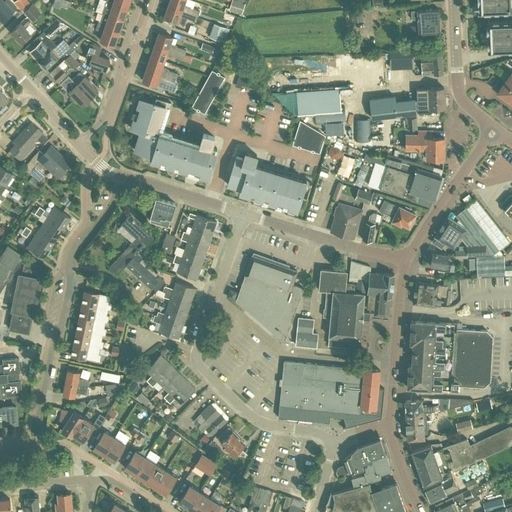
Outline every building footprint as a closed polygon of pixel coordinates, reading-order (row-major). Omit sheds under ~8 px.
[(0,0),(0,19),(2,22),(13,11),(2,0),(0,0)] [(22,11),(30,3),(27,0),(16,0),(14,2),(22,11)] [(105,0),(104,5),(112,7),(109,15),(123,20),(127,7),(113,2),(112,2),(105,0)] [(184,4),(185,0),(170,0),(169,5),(198,15),(200,11),(191,8),(191,7),(184,4)] [(358,1),(358,0),(353,0),(350,0),(350,2),(344,3),(344,9),(367,7),(366,1),(358,1)] [(476,0),(477,3),(479,3),(479,12),(510,11),(509,0),(476,0)] [(23,11),(23,12),(32,21),(41,12),(32,3),(23,11)] [(196,21),(198,15),(169,5),(165,17),(174,20),(178,22),(185,24),(187,18),(187,17),(196,21)] [(351,22),(363,21),(362,9),(350,10),(351,22)] [(439,31),(439,19),(438,9),(417,10),(417,11),(411,11),(411,20),(417,19),(418,33),(439,31)] [(105,27),(119,32),(123,20),(109,15),(102,13),(100,21),(98,20),(97,24),(105,27)] [(21,42),(31,33),(26,27),(31,22),(26,17),(11,31),(16,36),(14,39),(18,43),(21,41),(21,42)] [(63,30),(68,26),(64,24),(64,23),(57,18),(43,31),(47,36),(42,41),(30,52),(42,64),(42,66),(44,69),(46,68),(47,69),(58,58),(71,46),(63,38),(56,45),(49,38),(61,27),(63,30)] [(511,50),(511,22),(490,23),(488,23),(488,25),(486,25),(486,34),(488,34),(488,40),(487,40),(487,49),(489,49),(489,51),(491,51),(511,50)] [(221,41),(226,28),(213,23),(209,37),(221,41)] [(119,32),(105,27),(97,24),(96,29),(103,32),(100,40),(114,45),(119,32)] [(160,32),(155,44),(169,49),(185,54),(186,49),(177,46),(170,43),(173,37),(160,32)] [(78,46),(86,38),(81,34),(74,41),(78,46)] [(212,54),(214,47),(202,42),(200,49),(212,54)] [(105,71),(109,59),(99,55),(101,47),(90,43),(86,54),(92,57),(89,65),(105,71)] [(183,60),(185,54),(169,49),(155,44),(151,56),(164,60),(166,55),(173,57),(183,60)] [(391,64),(396,64),(413,63),(413,51),(396,52),(391,52),(391,64)] [(73,69),(80,63),(71,53),(64,59),(68,64),(73,69)] [(422,74),(442,73),(441,53),(420,55),(422,74)] [(363,66),(364,54),(339,54),(339,65),(363,66)] [(367,54),(367,65),(376,65),(376,54),(367,54)] [(162,67),(164,60),(151,56),(147,68),(160,72),(167,75),(176,78),(178,73),(169,70),(169,69),(162,67)] [(58,81),(66,73),(62,69),(58,65),(50,73),(54,77),(58,81)] [(176,80),(176,78),(167,75),(160,72),(147,68),(143,80),(156,84),(158,79),(165,81),(165,80),(174,83),(176,80)] [(224,77),(217,73),(212,70),(192,107),(204,114),(224,77)] [(76,84),(66,73),(58,81),(82,106),(90,99),(76,84)] [(511,73),(497,93),(501,97),(503,95),(511,101),(511,73)] [(76,84),(90,99),(98,91),(84,77),(76,84)] [(417,108),(444,108),(443,88),(416,88),(417,108)] [(0,90),(0,107),(9,99),(1,90),(0,90)] [(395,95),(369,98),(371,119),(417,114),(415,98),(396,100),(395,95)] [(171,102),(156,98),(154,103),(139,99),(130,128),(140,131),(134,150),(153,156),(151,160),(159,163),(158,166),(165,168),(166,165),(173,167),(172,170),(178,172),(179,169),(187,171),(186,174),(199,178),(200,175),(208,178),(217,148),(216,148),(214,151),(157,134),(167,102),(170,103),(169,104),(170,104),(171,102)] [(316,124),(345,122),(345,108),(314,110),(316,124)] [(417,129),(417,117),(405,118),(405,125),(407,125),(408,130),(412,130),(417,129)] [(371,141),(371,128),(371,119),(354,119),(355,141),(371,141)] [(320,153),(325,135),(300,120),(292,145),(320,153)] [(15,143),(10,149),(21,160),(28,152),(26,150),(32,142),(36,139),(42,144),(47,138),(41,133),(42,132),(31,123),(22,133),(21,132),(13,141),(15,143)] [(405,151),(426,151),(426,158),(434,158),(435,163),(443,163),(443,158),(444,158),(444,137),(432,137),(432,130),(430,130),(417,130),(417,134),(405,134),(405,151)] [(211,147),(214,137),(203,133),(200,144),(211,147)] [(58,177),(70,164),(51,146),(38,159),(58,177)] [(334,146),(331,147),(329,150),(329,154),(330,157),(333,159),(337,159),(340,157),(342,154),(342,151),(340,148),(338,146),(334,146)] [(246,152),(243,158),(236,156),(229,179),(236,181),(234,187),(241,189),(240,193),(248,195),(247,198),(253,200),(254,197),(262,199),(261,203),(267,205),(268,201),(276,204),(275,207),(287,211),(288,208),(296,210),(301,195),(307,197),(310,186),(250,167),(250,164),(253,165),(257,155),(246,152)] [(44,175),(35,167),(37,164),(31,159),(23,168),(29,173),(30,173),(39,181),(44,175)] [(0,179),(6,184),(7,183),(11,177),(16,180),(19,176),(14,172),(14,173),(0,164),(0,179)] [(416,201),(427,205),(431,207),(434,195),(441,174),(432,172),(416,167),(415,170),(414,174),(387,166),(380,189),(411,200),(410,200),(415,202),(416,201)] [(36,191),(40,186),(41,185),(32,176),(27,182),(36,191)] [(12,186),(7,183),(6,184),(0,179),(0,193),(4,187),(9,191),(12,186)] [(337,200),(343,184),(338,182),(332,199),(337,200)] [(369,204),(373,193),(358,188),(354,199),(369,204)] [(151,216),(150,222),(168,227),(170,221),(175,203),(156,198),(153,207),(151,208),(150,212),(151,215),(151,216)] [(399,207),(384,199),(379,210),(386,214),(387,212),(394,216),(392,220),(400,224),(401,222),(409,226),(412,220),(413,220),(415,217),(414,216),(415,214),(410,211),(411,208),(405,205),(404,208),(399,206),(399,207)] [(455,247),(461,237),(466,244),(466,250),(467,250),(467,256),(476,256),(477,275),(505,274),(504,255),(494,255),(494,254),(510,242),(476,199),(455,215),(458,219),(456,221),(448,216),(435,235),(431,242),(441,249),(446,242),(453,247),(455,247)] [(16,205),(13,210),(19,214),(22,209),(16,205)] [(362,209),(348,205),(347,208),(338,205),(330,230),(353,237),(362,209)] [(40,217),(45,210),(39,206),(35,213),(40,217)] [(47,217),(64,228),(71,218),(54,206),(47,217)] [(193,226),(213,233),(217,221),(197,214),(196,215),(190,213),(188,217),(195,219),(193,226)] [(367,219),(366,223),(365,223),(362,239),(371,241),(374,224),(375,224),(375,221),(381,222),(382,216),(377,213),(373,213),(369,215),(368,219),(367,219)] [(121,224),(137,238),(133,243),(132,242),(109,267),(118,275),(126,266),(151,289),(152,287),(156,291),(165,282),(158,276),(154,272),(156,271),(142,259),(143,258),(138,253),(140,250),(140,251),(145,246),(153,238),(129,216),(121,224)] [(57,238),(64,228),(47,217),(41,227),(57,238)] [(27,237),(31,230),(26,226),(21,233),(27,237)] [(209,244),(213,233),(193,226),(190,234),(183,231),(182,235),(209,244)] [(51,248),(57,238),(41,227),(34,237),(51,248)] [(166,232),(161,250),(160,250),(170,253),(176,235),(166,232)] [(205,256),(209,244),(182,235),(181,239),(187,242),(185,249),(205,256)] [(44,258),(51,248),(34,237),(27,247),(44,258)] [(0,291),(25,256),(8,244),(0,255),(0,291)] [(201,267),(205,256),(185,249),(182,256),(175,254),(174,258),(201,267)] [(467,256),(467,250),(466,250),(455,251),(455,258),(467,258),(467,256)] [(449,271),(451,263),(447,263),(448,254),(432,251),(432,252),(430,254),(429,258),(431,260),(430,264),(438,266),(438,269),(438,271),(444,272),(445,270),(449,271)] [(236,299),(237,300),(284,343),(304,288),(292,284),(297,270),(289,267),(289,265),(253,252),(253,254),(252,254),(236,299)] [(197,279),(201,267),(174,258),(173,262),(179,264),(177,272),(197,279)] [(371,267),(351,260),(349,280),(357,281),(356,291),(368,292),(368,293),(368,294),(390,296),(392,296),(394,274),(383,273),(383,274),(370,272),(371,267)] [(39,274),(41,265),(24,261),(22,271),(20,270),(12,311),(9,329),(29,334),(33,315),(41,275),(39,274)] [(362,312),(364,293),(354,292),(355,283),(346,282),(347,271),(320,268),(318,290),(326,291),(325,309),(324,309),(323,316),(331,317),(329,336),(328,345),(349,347),(350,342),(353,342),(354,338),(360,338),(361,320),(369,321),(370,313),(362,312)] [(163,291),(191,301),(196,288),(176,281),(173,289),(164,286),(163,291)] [(436,300),(436,295),(444,296),(443,303),(450,304),(451,290),(447,289),(447,286),(416,282),(413,304),(435,306),(440,307),(441,301),(436,300)] [(81,303),(110,309),(112,302),(109,302),(111,296),(84,290),(81,303)] [(234,299),(237,292),(230,290),(227,296),(234,299)] [(187,313),(191,301),(163,291),(162,292),(164,293),(163,297),(169,299),(167,306),(187,313)] [(388,316),(390,296),(368,294),(367,308),(374,309),(374,315),(388,316)] [(110,310),(110,309),(81,303),(79,316),(108,322),(109,316),(107,315),(108,309),(110,310)] [(183,325),(187,313),(167,306),(164,314),(158,311),(156,315),(154,315),(183,325)] [(179,338),(183,325),(154,315),(152,321),(161,324),(158,331),(179,338)] [(108,323),(108,322),(79,316),(76,329),(105,335),(106,328),(104,328),(106,322),(108,323)] [(312,333),(313,320),(313,319),(298,318),(295,344),(316,346),(317,333),(312,333)] [(452,391),(456,329),(455,329),(455,324),(412,321),(411,344),(414,344),(413,365),(409,365),(408,388),(451,391),(452,391)] [(105,336),(105,335),(76,329),(73,342),(102,348),(104,341),(102,341),(103,335),(105,336)] [(456,329),(452,391),(458,392),(459,386),(484,388),(491,382),(494,338),(488,331),(462,330),(456,329)] [(102,349),(102,348),(73,342),(71,356),(99,362),(101,354),(99,354),(100,348),(102,349)] [(149,383),(169,363),(160,354),(145,369),(151,375),(146,380),(149,383)] [(0,421),(17,420),(16,407),(23,406),(22,394),(21,380),(20,380),(19,372),(20,372),(19,358),(2,359),(3,363),(2,363),(0,364),(0,421)] [(381,417),(384,389),(378,388),(380,370),(364,369),(318,364),(284,361),(278,417),(329,422),(329,416),(351,418),(353,425),(381,417)] [(162,386),(177,371),(169,363),(149,383),(153,387),(157,381),(162,386)] [(67,369),(65,382),(87,387),(89,380),(78,378),(79,372),(67,369)] [(166,400),(186,380),(177,371),(162,386),(168,392),(164,397),(166,400)] [(186,380),(166,400),(170,403),(174,398),(180,404),(195,388),(186,380)] [(65,382),(62,394),(74,397),(75,391),(80,392),(86,393),(87,387),(65,382)] [(105,385),(107,396),(121,393),(124,383),(105,385)] [(90,400),(86,405),(90,407),(95,398),(90,400)] [(446,409),(473,403),(473,399),(446,398),(446,409)] [(422,412),(429,412),(440,411),(440,405),(422,406),(421,399),(405,401),(406,414),(422,413),(422,412)] [(212,403),(211,404),(201,413),(210,424),(209,425),(206,428),(211,434),(226,420),(228,419),(228,416),(214,403),(212,403)] [(165,404),(160,410),(171,420),(176,414),(165,404)] [(71,436),(83,417),(72,410),(72,411),(62,409),(60,420),(64,423),(61,429),(71,436)] [(422,413),(406,414),(407,440),(424,439),(423,434),(431,433),(429,412),(422,412),(422,413)] [(99,414),(93,424),(99,427),(105,418),(104,417),(99,414)] [(83,417),(71,436),(72,435),(82,441),(93,424),(83,417)] [(458,432),(473,428),(471,419),(456,423),(458,432)] [(206,428),(209,425),(206,422),(200,427),(203,430),(205,429),(206,428)] [(460,468),(511,443),(511,428),(510,425),(469,444),(467,438),(442,447),(441,443),(431,444),(411,451),(424,486),(443,476),(450,473),(460,468)] [(233,454),(244,443),(228,427),(217,437),(233,454)] [(103,454),(114,437),(103,430),(92,448),(103,454)] [(204,445),(210,440),(204,434),(199,439),(201,442),(204,445)] [(385,453),(387,452),(381,435),(356,444),(357,446),(343,460),(343,464),(338,466),(336,472),(337,477),(363,468),(361,463),(366,462),(371,460),(370,458),(385,453)] [(114,437),(103,454),(113,461),(124,443),(114,437)] [(210,440),(204,445),(212,454),(215,450),(219,447),(211,439),(210,440)] [(134,474),(145,456),(134,450),(123,467),(134,474)] [(354,486),(368,483),(367,480),(371,479),(371,480),(381,477),(379,473),(390,469),(385,453),(370,458),(371,460),(366,462),(367,464),(364,465),(365,470),(364,470),(365,474),(351,477),(354,486)] [(491,464),(499,461),(495,453),(488,457),(491,464)] [(209,459),(202,454),(194,465),(202,470),(209,459)] [(144,480),(155,463),(145,456),(134,474),(144,480)] [(154,487),(165,469),(155,463),(144,480),(154,487)] [(165,469),(154,487),(165,493),(176,476),(165,469)] [(440,479),(424,486),(431,502),(447,495),(450,493),(458,490),(452,477),(451,474),(440,479)] [(468,490),(478,485),(475,478),(465,482),(468,490)] [(337,509),(348,511),(406,511),(395,481),(385,485),(386,485),(371,491),(369,483),(368,483),(354,486),(331,492),(326,505),(337,509)] [(240,482),(238,490),(245,492),(247,484),(240,482)] [(178,502),(188,508),(199,491),(189,484),(178,502)] [(485,491),(482,485),(470,490),(470,489),(453,497),(453,498),(435,505),(434,508),(436,511),(468,511),(471,511),(469,506),(472,504),(471,503),(479,499),(477,495),(485,491)] [(261,501),(265,489),(259,487),(256,499),(261,501)] [(268,505),(272,491),(265,489),(261,501),(261,502),(268,505)] [(188,508),(193,511),(200,511),(209,497),(199,491),(188,508)] [(55,511),(71,511),(72,511),(70,493),(57,494),(58,504),(55,504),(55,511)] [(288,509),(292,497),(286,495),(282,507),(288,509)] [(37,496),(23,498),(24,511),(38,511),(39,511),(37,496)] [(224,511),(227,508),(209,497),(200,511),(224,511)] [(485,511),(504,507),(502,498),(483,503),(485,511)] [(0,499),(0,511),(10,511),(10,499),(0,499)] [(122,511),(124,509),(114,503),(112,506),(105,504),(101,511),(122,511)]
